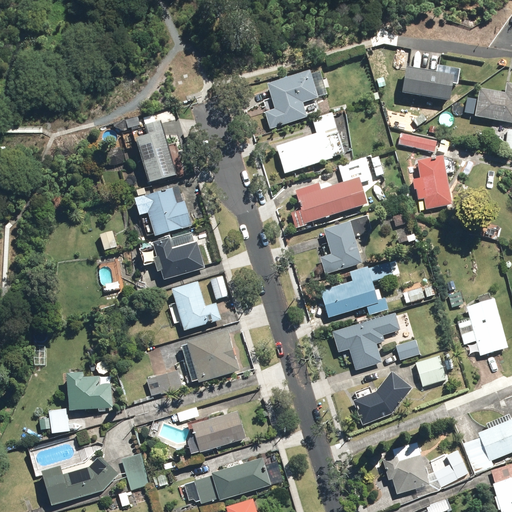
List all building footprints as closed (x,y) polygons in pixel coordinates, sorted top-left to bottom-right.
[(410,57),(403,56),(394,55),(393,64),(402,65),(401,71),(398,97),(445,103),(447,88),(453,89),(455,71),(430,69),(432,53),(411,51),(410,57)] [(313,100),(313,99),(325,95),(318,72),(305,76),(304,74),(264,87),(270,104),(260,107),(268,131),(303,119),(299,107),(314,103),(313,100)] [(503,93),(477,91),(474,119),(511,124),(511,85),(504,85),(503,93)] [(136,118),(122,123),(125,131),(139,126),(136,118)] [(314,136),(274,148),(282,176),(328,162),(328,160),(341,156),(330,118),(311,123),(314,136)] [(145,139),(131,144),(144,185),(173,176),(175,181),(186,177),(176,145),(181,144),(178,134),(161,139),(157,124),(141,129),(145,139)] [(435,143),(399,135),(396,147),(432,154),(435,143)] [(377,157),(368,160),(374,179),(382,176),(377,157)] [(448,206),(438,158),(413,164),(417,180),(410,182),(414,201),(422,200),(425,211),(448,206)] [(337,168),(342,186),(318,194),(315,186),(293,193),(299,212),(288,215),(293,231),(305,227),(305,224),(363,207),(356,185),(369,181),(363,160),(337,168)] [(156,194),(130,202),(135,219),(144,217),(146,226),(140,227),(143,236),(150,234),(152,239),(189,228),(182,204),(173,206),(170,193),(157,197),(156,194)] [(401,215),(390,218),(393,227),(404,225),(401,215)] [(364,218),(319,234),(328,257),(317,261),(322,278),(360,265),(351,240),(369,234),(364,218)] [(112,233),(97,238),(102,253),(117,248),(112,233)] [(148,245),(153,261),(149,262),(152,275),(157,273),(160,284),(202,272),(190,233),(148,245)] [(398,275),(394,262),(347,276),(349,283),(317,293),(326,320),(375,305),(369,284),(398,275)] [(117,267),(98,270),(102,294),(121,290),(117,267)] [(226,298),(221,278),(208,281),(214,301),(226,298)] [(195,284),(168,291),(172,306),(166,307),(171,326),(178,324),(181,333),(218,323),(214,305),(202,308),(195,284)] [(420,290),(402,295),(404,305),(432,298),(429,288),(420,291),(420,290)] [(504,350),(490,302),(463,310),(466,320),(456,323),(458,330),(469,327),(471,333),(460,336),(463,346),(474,343),(478,357),(504,350)] [(381,338),(397,333),(391,315),(329,335),(335,356),(346,352),(353,374),(379,366),(374,347),(383,344),(381,338)] [(224,333),(183,345),(195,386),(237,373),(224,333)] [(417,356),(412,343),(393,349),(398,363),(417,356)] [(438,357),(412,366),(420,390),(446,381),(438,357)] [(176,372),(146,382),(151,399),(181,389),(176,372)] [(390,416),(410,389),(388,373),(373,393),(350,402),(361,428),(390,416)] [(80,377),(62,378),(64,416),(109,414),(108,378),(81,380),(80,377)] [(193,409),(175,415),(178,424),(196,418),(193,409)] [(37,432),(47,431),(48,436),(65,434),(63,411),(45,413),(46,420),(35,421),(37,432)] [(243,440),(235,414),(188,430),(196,456),(243,440)] [(511,421),(477,436),(480,443),(462,450),(472,474),(491,466),(490,462),(511,453),(511,421)] [(188,436),(163,423),(154,440),(179,453),(188,436)] [(439,491),(438,489),(467,475),(456,452),(443,458),(447,467),(434,473),(424,477),(413,444),(388,453),(390,459),(379,463),(386,483),(389,482),(394,497),(413,491),(416,499),(439,491)] [(140,455),(119,461),(129,493),(150,487),(140,455)] [(182,487),(188,503),(197,500),(199,505),(215,500),(216,505),(268,487),(259,460),(182,487)] [(101,462),(94,464),(85,470),(59,479),(55,469),(36,476),(47,509),(101,493),(116,476),(101,462)] [(494,485),(490,487),(492,492),(484,495),(490,511),(511,511),(511,465),(490,473),(494,485)] [(125,493),(115,496),(120,509),(130,506),(125,493)] [(251,511),(248,502),(222,511),(251,511)] [(445,503),(425,510),(425,511),(446,511),(448,511),(445,503)]
